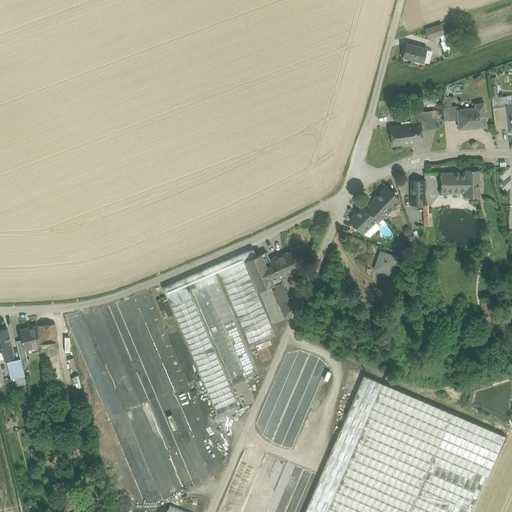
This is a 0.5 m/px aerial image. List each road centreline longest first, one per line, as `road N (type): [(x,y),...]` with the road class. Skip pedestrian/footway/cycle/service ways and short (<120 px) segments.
road 1 (residential): [(352,184),(150,286),(78,307),(0,310)]
road 2 (track): [(333,198),(211,511)]
road 3 (residential): [(405,0),(352,184)]
road 4 (residential): [(511,157),(429,162),(352,184)]
